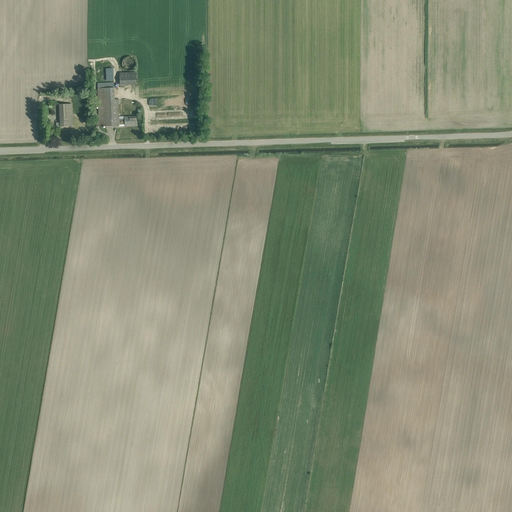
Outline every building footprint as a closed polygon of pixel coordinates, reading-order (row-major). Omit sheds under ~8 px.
[(122,66),(124,68),(125,70),(127,71),(130,71),(132,70),(134,69),(135,67),(136,65),(136,63),(135,61),(134,59),(132,58),(130,57),(128,57),(125,58),(124,60),(123,62),(122,64),(122,66)] [(106,69),(98,69),(99,81),(114,80),(113,69),(112,65),(105,66),(106,69)] [(135,72),(119,73),(120,86),(136,85),(135,72)] [(124,119),(119,119),(118,100),(115,100),(114,88),(113,82),(97,83),(98,115),(95,115),(95,126),(119,126),(121,126),(121,125),(125,124),(125,126),(137,125),(137,116),(124,116),(124,119)] [(72,126),(72,121),(72,104),(59,105),(60,127),(72,126)]
